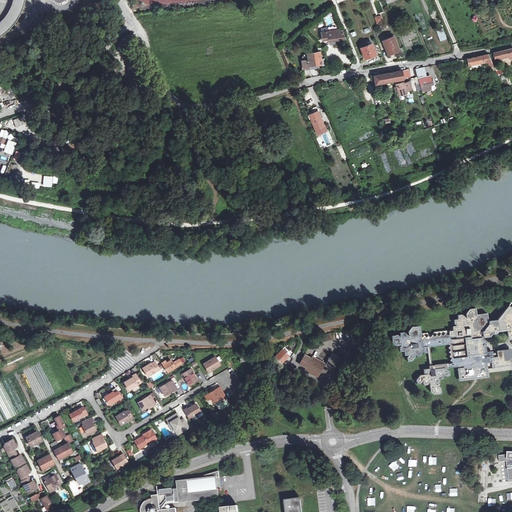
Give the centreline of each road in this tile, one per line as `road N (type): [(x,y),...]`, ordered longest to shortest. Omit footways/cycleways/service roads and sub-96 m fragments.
road 1 (residential): [(186,105),(246,101),(309,81),(511,44)]
road 2 (tertiary): [(332,441),(224,452),(92,511)]
road 3 (residential): [(87,392),(116,439),(228,373),(233,382)]
road 4 (tertiary): [(332,441),(404,430),(511,435)]
road 5 (unclassified): [(118,0),(170,95),(186,105)]
